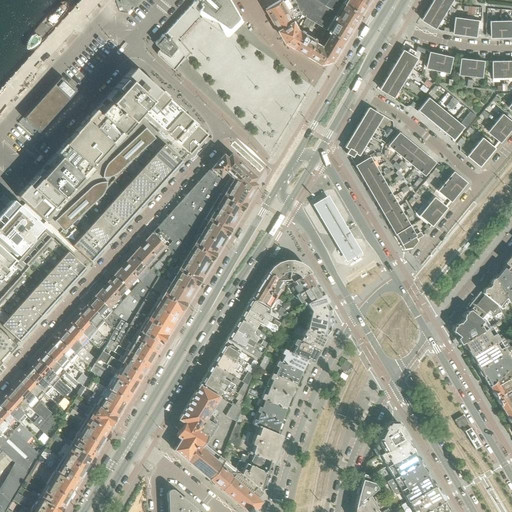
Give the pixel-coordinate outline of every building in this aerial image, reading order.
[(181,41),(201,19),(205,14),(221,24),(227,28),(228,29),(229,29),(230,29),(231,29),(232,29),(233,28),(234,26),(239,21),(241,19),(238,13),(230,0),(196,0),(195,2),(194,1),(164,35),(163,34),(163,35),(155,43),(159,47),(160,48),(157,51),(157,52),(157,53),(157,54),(157,55),(158,55),(158,56),(169,66),(174,70),(175,69),(185,58),(178,49),(177,49),(178,48),(178,47),(177,47),(177,46),(176,46),(181,41)] [(272,20),(293,7),(296,5),(293,0),(280,0),(266,9),(272,20)] [(293,0),(296,5),(300,12),(302,14),(313,21),(320,25),(325,29),(334,15),(343,2),(340,0),(293,0)] [(340,0),(343,2),(360,13),(367,0),(340,0)] [(441,18),(447,8),(433,0),(428,10),(441,18)] [(447,8),(451,0),(433,0),(447,8)] [(330,31),(344,40),(352,26),(360,13),(343,2),(325,29),(330,31)] [(272,20),(278,30),(302,14),(300,12),(293,7),(272,20)] [(435,28),(441,18),(428,10),(422,20),(435,28)] [(284,41),(306,54),(314,43),(315,40),(301,32),(305,25),(309,28),(313,21),(302,14),(278,30),(284,41)] [(453,33),(464,35),(466,19),(455,17),(453,33)] [(466,19),(464,35),(475,36),(476,34),(480,35),(481,29),(476,29),(478,20),(466,19)] [(511,20),(501,21),(502,37),(511,36),(511,20)] [(490,37),(502,37),(501,21),(490,21),(490,30),(486,30),(486,35),(490,35),(490,37)] [(331,60),(344,40),(330,31),(321,46),(318,44),(317,45),(314,43),(306,54),(320,63),(331,60)] [(429,56),(430,52),(426,50),(418,46),(416,50),(427,54),(426,56),(429,56)] [(397,60),(411,68),(417,58),(418,54),(415,52),(410,49),(407,52),(403,50),(397,60)] [(437,70),(441,54),(430,52),(429,56),(426,67),(428,68),(437,70)] [(441,54),(437,70),(448,72),(452,57),(441,54)] [(458,74),(470,75),(472,60),(461,58),(458,74)] [(405,77),(411,68),(397,60),(392,69),(405,77)] [(472,60),(470,75),(481,76),(483,61),(472,60)] [(492,77),(504,77),(504,61),(492,61),(492,77)] [(90,263),(205,135),(189,120),(188,120),(165,99),(131,68),(112,90),(95,110),(94,109),(73,133),(54,155),(54,154),(35,176),(16,197),(90,263)] [(399,87),(405,77),(392,69),(386,79),(399,87)] [(39,133),(76,92),(60,77),(23,119),(39,133)] [(393,97),(399,87),(386,79),(380,89),(393,97)] [(432,84),(426,79),(424,83),(429,87),(432,84)] [(419,110),(427,117),(437,104),(429,97),(428,99),(419,110)] [(450,107),(456,99),(453,97),(447,105),(450,107)] [(416,104),(409,98),(404,105),(406,106),(410,105),(413,108),(416,104)] [(456,99),(450,107),(453,109),(459,102),(456,99)] [(427,117),(436,124),(446,112),(437,104),(427,117)] [(362,119),(376,126),(381,117),(381,116),(368,109),(362,119)] [(454,119),(444,131),(453,139),(463,127),(465,128),(475,116),(470,111),(460,123),(454,119)] [(436,124),(444,131),(454,119),(446,112),(436,124)] [(495,123),(507,133),(511,126),(511,121),(502,114),(495,123)] [(362,119),(356,128),(370,136),(375,127),(376,126),(362,119)] [(500,141),(507,133),(495,123),(488,131),(500,141)] [(364,146),(370,136),(356,128),(350,138),(364,146)] [(388,146),(397,154),(407,142),(398,135),(388,146)] [(474,147),(487,157),(494,148),(482,137),(474,147)] [(358,155),(364,146),(350,138),(345,148),(348,150),(346,154),(352,157),(354,153),(358,155)] [(460,147),(465,141),(461,138),(456,143),(460,147)] [(406,161),(416,149),(407,142),(397,154),(406,161)] [(480,165),(487,157),(474,147),(468,155),(473,160),(480,165)] [(406,161),(415,168),(425,156),(416,149),(406,161)] [(125,263),(87,305),(115,330),(121,320),(125,323),(133,328),(160,344),(168,332),(170,328),(175,319),(180,310),(182,307),(185,303),(190,295),(190,294),(200,279),(210,261),(212,257),(224,238),(255,186),(251,182),(254,178),(241,166),(230,157),(229,155),(226,159),(222,156),(221,157),(220,157),(177,205),(125,263)] [(425,156),(415,168),(423,175),(428,170),(433,163),(425,156)] [(361,176),(374,168),(369,159),(355,166),(361,176)] [(400,167),(404,164),(401,161),(398,165),(395,163),(393,166),(397,171),(400,167)] [(380,178),(374,168),(361,176),(367,186),(380,178)] [(445,182),(457,192),(464,184),(464,183),(453,174),(452,174),(445,182)] [(386,188),(380,178),(367,186),(372,196),(386,188)] [(414,189),(422,180),(419,178),(411,187),(414,189)] [(426,187),(431,180),(428,178),(423,185),(426,187)] [(450,201),(457,192),(445,182),(437,191),(450,201)] [(372,196),(378,206),(391,198),(386,188),(372,196)] [(326,195),(310,204),(343,261),(359,252),(352,239),(340,246),(332,233),(344,226),(326,195)] [(397,207),(391,198),(378,206),(384,215),(397,207)] [(428,205),(426,208),(428,209),(438,217),(446,208),(445,208),(433,198),(428,205)] [(11,201),(0,213),(0,242),(4,246),(16,257),(41,230),(42,229),(11,201)] [(389,224),(402,217),(397,208),(397,207),(384,215),(389,224)] [(431,226),(438,217),(428,209),(426,208),(418,216),(431,226)] [(408,226),(402,217),(389,224),(395,234),(408,226)] [(352,239),(344,226),(332,233),(340,246),(352,239)] [(414,236),(408,226),(395,234),(401,244),(414,237),(414,236)] [(84,268),(44,232),(19,259),(16,263),(0,248),(0,325),(18,342),(84,268)] [(414,237),(401,244),(404,249),(412,248),(417,242),(416,240),(423,236),(420,232),(414,236),(414,237)] [(511,261),(508,259),(505,262),(507,263),(503,269),(511,276),(511,261)] [(285,271),(288,260),(284,260),(277,262),(271,267),(267,272),(276,277),(279,273),(285,271)] [(299,274),(301,277),(310,272),(309,272),(305,266),(298,262),(291,260),(288,260),(285,271),(286,273),(293,273),(294,272),(299,274)] [(506,299),(507,301),(511,296),(511,295),(511,276),(503,269),(498,275),(496,273),(493,277),(494,278),(506,299)] [(266,273),(260,283),(266,286),(264,288),(269,291),(268,293),(276,297),(282,287),(280,286),(282,282),(283,281),(276,277),(267,272),(266,273)] [(295,296),(316,284),(310,272),(301,277),(291,283),(293,286),(291,288),(295,296)] [(483,293),(480,292),(498,306),(500,311),(508,302),(507,301),(506,299),(494,278),(490,280),(489,284),(489,285),(483,293)] [(270,307),(276,297),(268,293),(269,291),(264,288),(266,286),(260,283),(252,297),(270,307)] [(306,304),(306,305),(323,295),(322,293),(316,284),(295,296),(300,303),(302,302),(304,305),(306,304)] [(504,318),(500,312),(500,311),(498,306),(480,292),(466,309),(468,311),(463,313),(462,318),(477,329),(479,333),(485,329),(490,326),(486,320),(491,314),(497,322),(504,318)] [(306,327),(324,337),(328,333),(329,330),(329,326),(331,325),(332,315),(331,311),(330,308),(327,305),(326,302),(327,302),(323,295),(306,305),(310,311),(306,327)] [(245,308),(278,328),(281,323),(274,319),(264,313),(266,309),(268,311),(270,307),(252,297),(245,308)] [(87,305),(79,314),(96,330),(108,341),(115,330),(87,305)] [(278,328),(245,308),(238,319),(265,334),(271,338),(278,328)] [(79,314),(71,323),(87,339),(98,348),(105,341),(107,343),(108,341),(96,330),(79,314)] [(462,343),(479,333),(477,329),(462,318),(462,319),(459,323),(458,323),(457,323),(453,325),(453,326),(451,331),(456,336),(453,339),(457,346),(462,343)] [(262,339),(265,334),(238,319),(232,330),(264,349),(267,343),(262,339)] [(121,320),(115,330),(155,353),(160,344),(133,328),(125,323),(121,320)] [(71,323),(63,331),(81,346),(87,339),(71,323)] [(296,326),(290,337),(293,339),(295,335),(297,335),(301,328),(296,326)] [(470,356),(498,340),(507,335),(505,332),(497,338),(490,326),(485,329),(479,333),(462,343),(462,346),(464,349),(467,350),(470,356)] [(299,339),(318,349),(325,338),(324,337),(306,327),(306,329),(305,329),(299,339)] [(107,343),(101,352),(141,375),(148,364),(155,353),(115,330),(108,341),(107,343)] [(264,349),(232,330),(226,340),(241,350),(242,350),(258,359),(264,349)] [(15,345),(0,331),(0,352),(5,357),(9,352),(9,353),(15,346),(15,345)] [(63,331),(57,338),(86,364),(91,369),(93,365),(96,360),(81,346),(63,331)] [(57,338),(50,346),(87,377),(89,372),(91,369),(86,364),(57,338)] [(317,351),(318,349),(299,339),(298,341),(294,339),(289,350),(306,360),(311,362),(317,351)] [(511,346),(504,351),(498,340),(470,356),(469,359),(472,363),(474,363),(474,364),(475,363),(478,369),(505,353),(506,353),(511,349),(511,346)] [(217,354),(243,370),(245,367),(253,372),(254,368),(249,366),(242,361),(245,356),(246,355),(239,351),(239,352),(224,343),(217,354)] [(306,360),(289,350),(288,351),(283,349),(269,343),(268,345),(277,349),(276,351),(281,353),(277,361),(300,372),(301,370),(303,370),(304,367),(303,365),(306,360)] [(50,346),(44,353),(65,371),(67,373),(81,386),(87,377),(50,346)] [(91,369),(89,372),(91,374),(92,372),(95,374),(108,382),(105,388),(104,388),(126,402),(132,391),(133,389),(141,375),(101,352),(96,360),(93,365),(91,369)] [(44,353),(38,360),(55,375),(58,379),(65,371),(44,353)] [(488,386),(510,366),(511,367),(511,364),(506,353),(505,353),(478,369),(478,370),(477,372),(480,376),(482,377),(488,386)] [(241,374),(243,370),(217,354),(211,365),(226,374),(230,367),(241,374)] [(38,360),(30,368),(54,389),(64,398),(66,399),(72,391),(58,379),(55,375),(38,360)] [(297,380),(300,372),(277,361),(275,366),(271,374),(295,384),(297,380)] [(350,370),(352,366),(349,365),(344,362),(341,368),(344,370),(343,371),(342,372),(347,375),(350,370)] [(223,378),(226,374),(211,365),(204,375),(231,391),(234,385),(223,378)] [(495,398),(511,388),(511,371),(509,367),(510,366),(488,386),(495,398)] [(30,368),(23,375),(45,394),(48,396),(54,389),(30,368)] [(244,383),(247,385),(252,374),(248,371),(241,382),(244,383)] [(67,373),(63,378),(77,392),(81,386),(67,373)] [(292,390),(295,384),(271,374),(269,378),(266,386),(289,396),(290,395),(291,394),(293,391),(292,390)] [(343,383),(347,377),(346,377),(341,374),(337,380),(338,380),(343,383)] [(23,375),(17,383),(34,398),(38,402),(45,394),(23,375)] [(228,395),(231,391),(204,375),(198,386),(219,398),(219,397),(223,391),(228,395)] [(90,379),(85,388),(93,393),(98,396),(121,410),(121,409),(126,402),(104,388),(105,388),(90,379)] [(17,383),(10,390),(28,406),(42,419),(43,420),(37,427),(44,434),(44,433),(57,419),(56,418),(52,415),(49,412),(42,405),(38,402),(34,398),(17,383)] [(243,397),(247,385),(244,383),(237,394),(238,394),(243,397)] [(77,392),(76,394),(80,397),(85,388),(81,386),(77,392)] [(173,450),(208,479),(224,460),(204,443),(208,437),(209,437),(216,426),(211,422),(217,412),(212,409),(219,398),(198,386),(178,419),(178,420),(183,423),(175,436),(180,439),(173,450)] [(288,398),(289,396),(266,386),(261,399),(284,408),(286,403),(288,402),(289,399),(288,398)] [(511,388),(495,398),(503,411),(511,405),(511,388)] [(10,390),(4,397),(21,413),(28,406),(10,390)] [(93,393),(88,401),(94,405),(115,418),(121,410),(98,396),(93,393)] [(4,397),(0,401),(0,406),(15,420),(19,424),(26,417),(21,413),(4,397)] [(64,398),(57,405),(65,413),(68,407),(70,404),(66,399),(64,398)] [(256,411),(280,421),(282,415),(284,409),(284,408),(261,399),(256,411)] [(237,400),(234,406),(240,410),(242,405),(244,402),(241,400),(240,402),(237,400)] [(79,431),(78,432),(100,445),(103,438),(102,437),(105,432),(106,430),(107,429),(110,424),(112,425),(115,418),(94,405),(86,418),(84,417),(79,425),(82,426),(79,431)] [(240,410),(234,406),(232,405),(229,410),(235,413),(239,415),(241,410),(240,410)] [(510,424),(511,423),(511,405),(503,411),(510,424)] [(0,406),(0,419),(26,442),(32,435),(17,422),(15,420),(0,406)] [(72,410),(79,414),(81,415),(83,412),(74,406),(72,410),(72,409),(72,410)] [(79,414),(72,410),(69,414),(77,418),(79,414)] [(232,419),(235,413),(229,410),(225,416),(232,419)] [(253,425),(259,427),(275,434),(277,428),(279,428),(280,425),(279,423),(279,422),(280,421),(256,411),(252,424),(253,425)] [(468,424),(463,415),(454,420),(459,429),(468,424)] [(0,419),(0,432),(35,463),(36,461),(40,455),(26,442),(0,419)] [(378,455),(406,440),(407,439),(400,427),(398,424),(395,422),(392,422),(388,423),(385,425),(383,427),(377,438),(373,448),(378,455)] [(470,426),(464,430),(474,447),(480,444),(470,426)] [(250,432),(248,438),(276,450),(280,436),(275,434),(259,427),(256,434),(250,432)] [(0,432),(0,449),(2,451),(6,454),(12,460),(17,464),(28,475),(29,473),(29,472),(35,463),(0,432)] [(63,458),(62,459),(83,472),(87,465),(86,464),(89,459),(90,458),(91,455),(93,452),(94,450),(96,451),(100,445),(78,432),(71,445),(70,446),(63,458)] [(65,442),(53,435),(51,438),(63,446),(65,442)] [(275,453),(276,450),(248,438),(247,441),(241,440),(239,447),(241,448),(241,449),(272,462),(275,453)] [(383,460),(386,466),(412,451),(413,448),(411,445),(408,444),(406,440),(378,455),(368,461),(367,465),(369,466),(370,463),(374,461),(375,462),(376,460),(377,459),(379,462),(383,460)] [(271,466),(272,462),(241,449),(240,450),(245,452),(244,454),(247,456),(243,463),(245,463),(245,464),(268,474),(271,466)] [(393,478),(419,462),(420,460),(418,456),(415,456),(412,451),(386,466),(375,472),(377,475),(388,469),(393,478)] [(0,472),(5,468),(12,460),(6,454),(0,460),(0,472)] [(49,480),(46,484),(47,485),(46,486),(67,498),(71,491),(70,490),(73,485),(74,484),(75,482),(78,477),(80,478),(83,472),(62,459),(63,458),(58,455),(50,469),(55,472),(50,480),(49,480)] [(263,492),(240,473),(225,460),(224,460),(208,479),(246,511),(253,511),(262,502),(258,499),(263,493),(263,492)] [(35,463),(29,472),(33,475),(40,463),(36,461),(35,463)] [(400,489),(426,474),(427,472),(425,468),(422,467),(419,462),(393,478),(383,484),(385,486),(395,480),(400,489)] [(17,464),(0,491),(0,492),(11,503),(12,500),(20,487),(28,475),(17,464)] [(263,492),(268,474),(245,464),(242,470),(242,469),(240,473),(263,492)] [(402,492),(407,501),(428,489),(433,486),(434,483),(431,480),(429,479),(426,474),(400,489),(400,490),(395,492),(397,495),(402,492)] [(359,486),(375,490),(376,489),(369,477),(363,475),(362,479),(359,486)] [(33,505),(30,511),(31,511),(32,511),(56,511),(57,511),(58,511),(59,509),(62,503),(64,504),(67,498),(46,486),(39,498),(38,499),(35,506),(33,505)] [(369,495),(375,490),(359,486),(357,494),(354,509),(369,495)] [(411,511),(415,510),(416,511),(422,511),(428,509),(442,500),(442,498),(440,495),(438,494),(433,486),(428,489),(407,501),(400,505),(404,511),(403,511),(411,511)] [(193,511),(194,509),(173,492),(172,491),(170,491),(168,492),(167,494),(167,495),(167,511),(193,511)] [(0,511),(5,511),(7,509),(11,503),(0,492),(0,511)] [(18,504),(23,496),(17,493),(13,501),(18,504)] [(377,511),(376,509),(377,508),(369,495),(354,509),(353,511),(377,511)] [(450,511),(449,510),(447,510),(442,501),(442,500),(428,509),(422,511),(450,511)]
